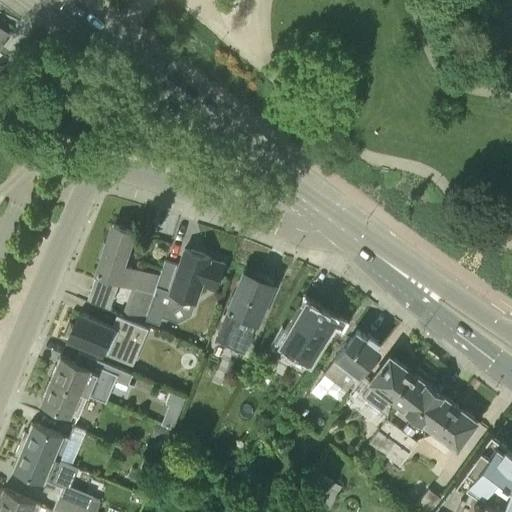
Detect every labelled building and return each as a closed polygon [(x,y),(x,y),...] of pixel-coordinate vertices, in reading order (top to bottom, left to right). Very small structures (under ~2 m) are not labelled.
[(0,50),(12,34),(0,25),(0,50)] [(121,315),(143,324),(145,319),(144,318),(158,277),(120,263),(131,230),(113,224),(86,301),(109,309),(118,282),(130,286),(121,315)] [(196,301),(201,285),(214,289),(224,262),(210,257),(184,248),(179,265),(164,260),(159,277),(158,277),(144,318),(145,319),(158,323),(164,307),(171,309),(179,304),(181,296),(196,301)] [(244,352),(256,323),(257,323),(274,281),(244,268),(236,287),(226,310),(227,310),(216,335),(227,340),(225,344),(244,352)] [(336,322),(342,325),(344,321),(306,299),(302,305),(298,303),(284,327),(282,325),(270,343),(291,356),(293,352),(309,361),(308,363),(311,365),(336,322)] [(112,325),(78,311),(73,323),(70,322),(66,333),(69,334),(68,337),(119,358),(129,332),(144,338),(149,326),(143,324),(121,315),(117,313),(112,325)] [(357,374),(357,375),(379,346),(376,343),(378,340),(369,334),(367,337),(357,329),(324,372),(345,388),(357,374)] [(112,364),(79,350),(75,361),(60,355),(50,378),(87,393),(106,401),(107,398),(103,396),(112,375),(128,382),(132,373),(112,364)] [(371,384),(362,395),(385,413),(391,398),(391,397),(411,370),(389,353),(368,382),(371,384)] [(411,370),(391,397),(391,398),(412,414),(433,386),(411,370)] [(78,416),(87,393),(50,378),(41,400),(78,416)] [(412,414),(434,431),(455,403),(433,386),(412,414)] [(169,403),(180,408),(185,397),(170,390),(165,402),(169,403)] [(290,400),(286,406),(292,411),(297,405),(290,400)] [(434,431),(456,447),(477,419),(455,403),(434,431)] [(511,417),(502,412),(494,430),(511,438),(511,436),(511,417)] [(384,453),(392,441),(385,436),(394,424),(386,417),(367,441),(384,453)] [(23,443),(60,459),(69,436),(32,421),(28,430),(24,428),(19,439),(24,441),(23,443)] [(406,422),(401,429),(409,435),(415,428),(406,422)] [(167,441),(172,429),(156,423),(151,435),(167,441)] [(385,436),(392,441),(393,440),(401,429),(394,424),(385,436)] [(409,435),(401,429),(393,440),(401,446),(409,435)] [(511,511),(511,445),(491,429),(455,478),(461,484),(465,480),(475,488),(467,508),(470,509),(468,511),(511,511)] [(417,441),(412,437),(409,435),(401,446),(393,440),(392,441),(384,453),(399,464),(417,441)] [(71,464),(60,459),(23,443),(23,444),(18,442),(14,452),(18,454),(13,466),(62,486),(71,464)] [(153,475),(159,462),(143,456),(138,469),(153,475)] [(320,473),(308,494),(321,502),(334,481),(320,473)] [(62,486),(58,496),(95,511),(99,501),(62,486)] [(36,511),(40,504),(34,501),(4,487),(0,495),(0,511),(2,511),(36,511)] [(414,504),(423,511),(429,511),(441,498),(428,487),(414,504)] [(64,511),(94,511),(95,511),(58,496),(53,507),(64,511)]
